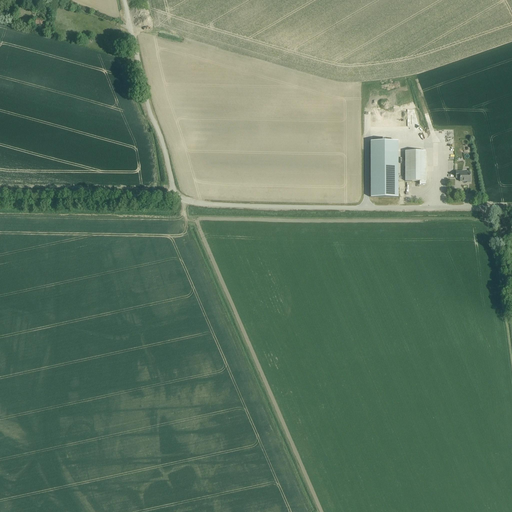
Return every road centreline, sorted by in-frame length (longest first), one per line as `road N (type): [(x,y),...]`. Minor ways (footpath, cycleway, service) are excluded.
road 1 (unclassified): [(511,206),(241,205),(171,196)]
road 2 (unclassified): [(171,196),(124,0)]
road 3 (unclassified): [(0,194),(171,196)]
